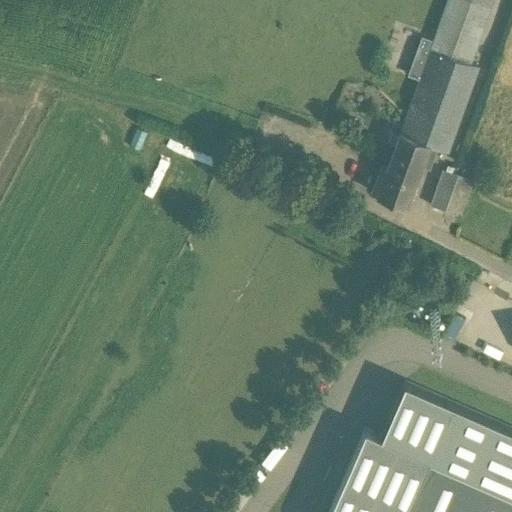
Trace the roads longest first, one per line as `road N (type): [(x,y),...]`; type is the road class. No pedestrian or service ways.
road 1 (track): [(0,72),(53,79),(343,163),(369,203),(429,228)]
road 2 (unclassified): [(387,343),(253,511)]
road 3 (unclassified): [(387,343),(408,344),(511,388)]
